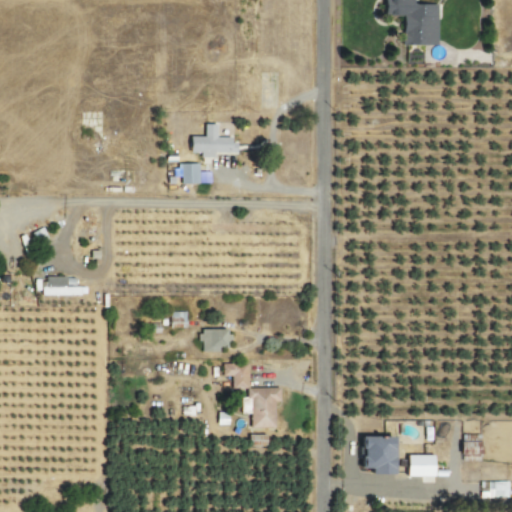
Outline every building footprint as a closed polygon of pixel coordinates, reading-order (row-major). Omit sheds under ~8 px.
[(408,4),(407,0),(377,0),(378,15),(396,15),(396,45),(433,45),(433,4),(408,4)] [(228,153),(229,137),(211,137),(212,124),(199,124),(198,158),(209,158),(209,153),(228,153)] [(175,184),(194,184),(193,163),(175,164),(175,184)] [(72,295),(73,279),(30,278),(30,294),(72,295)] [(181,312),(164,312),(164,329),(181,328),(181,312)] [(225,351),(225,329),(195,329),(195,352),(225,351)] [(269,428),(269,401),(274,401),(274,388),(243,388),(243,363),(217,363),(217,376),(227,376),(227,389),(235,389),(236,414),(244,414),(245,428),(269,428)] [(244,447),(260,447),(261,435),(244,435),(244,447)] [(474,435),(455,435),(455,461),(475,461),(474,435)] [(386,474),(388,437),(354,436),(353,468),(362,469),(362,474),(386,474)] [(427,476),(427,456),(400,456),(400,477),(427,476)] [(503,498),(502,481),(475,482),(475,498),(503,498)]
